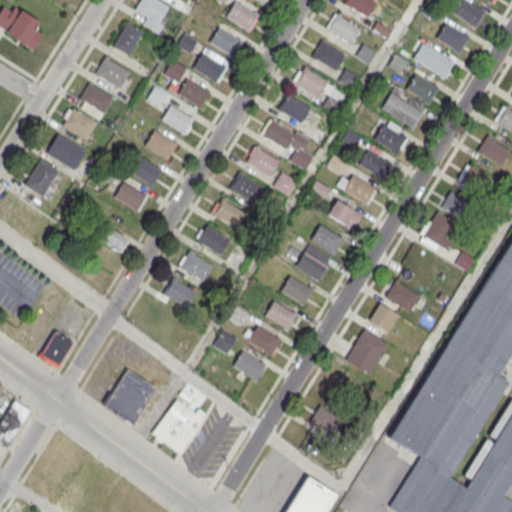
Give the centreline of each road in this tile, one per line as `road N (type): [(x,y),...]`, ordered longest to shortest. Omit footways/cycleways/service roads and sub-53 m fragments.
road 1 (residential): [(211,511),(511,29)]
road 2 (residential): [(304,0),(55,400)]
road 3 (tertiary): [(205,511),(0,358)]
road 4 (residential): [(102,0),(0,164)]
